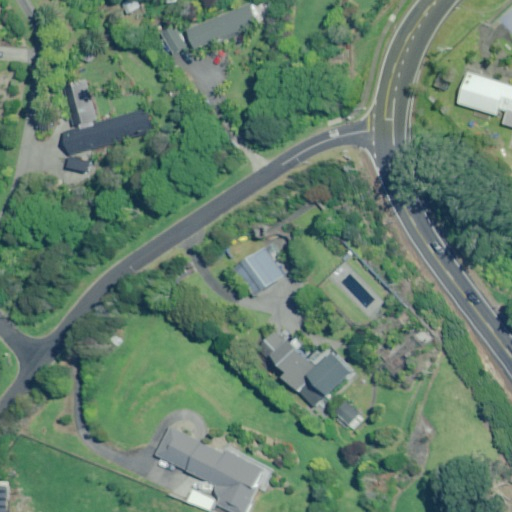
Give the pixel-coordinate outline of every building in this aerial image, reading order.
[(212,49),(255,32),(254,29),(262,26),(255,5),(189,30),(197,51),(211,45),(212,49)] [(190,47),(178,26),(166,33),(171,43),(177,54),(190,47)] [(511,83),(468,70),(458,100),(511,117),(511,83)] [(101,123),(90,80),(68,86),(79,128),(65,132),(72,156),(159,133),(153,109),(101,123)] [(92,162),(71,157),(68,169),(90,174),(92,162)] [(287,276),(276,261),(283,256),(274,244),(267,249),(239,269),(259,297),(287,276)] [(270,360),(285,374),(279,380),(297,397),(303,392),(318,407),(331,394),(333,396),(357,372),(334,350),(318,365),(293,340),(289,343),(277,331),(264,344),(275,355),(270,360)] [(350,429),(351,428),(354,431),(366,420),(353,405),(341,416),(339,417),(350,429)] [(226,445),(223,452),(172,425),(157,454),(219,486),(215,492),(222,496),(217,503),(234,511),(249,511),(261,489),(257,487),(263,474),(267,467),(226,445)] [(0,511),(9,511),(10,486),(0,485),(0,511)]
